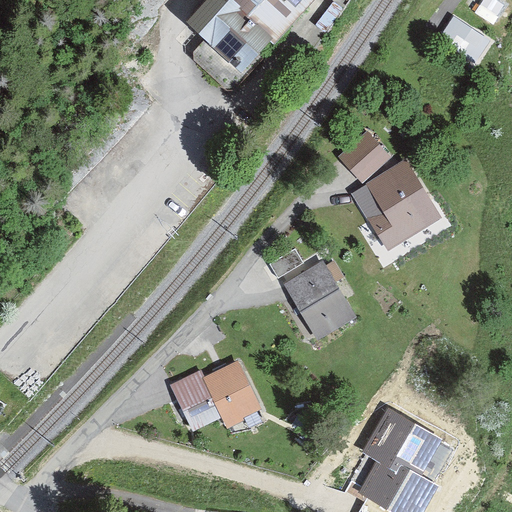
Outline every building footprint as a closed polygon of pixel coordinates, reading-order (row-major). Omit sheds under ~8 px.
[(358,0),(221,0),(192,32),(243,78),(274,44),(278,47),(319,0),(334,0),(351,11),(358,0)] [(457,12),(440,37),(477,62),(494,37),(457,12)] [(363,190),(394,163),(370,136),(339,163),(363,190)] [(393,232),(433,209),(409,166),(369,189),(393,232)] [(278,284),(307,268),(297,251),(269,267),(278,284)] [(318,347),(358,325),(326,265),(285,287),(318,347)] [(240,366),(207,382),(203,374),(171,390),(195,439),(226,424),(230,433),(264,416),(240,366)] [(421,511),(457,450),(389,411),(365,452),(380,461),(362,493),(394,511),(421,511)]
